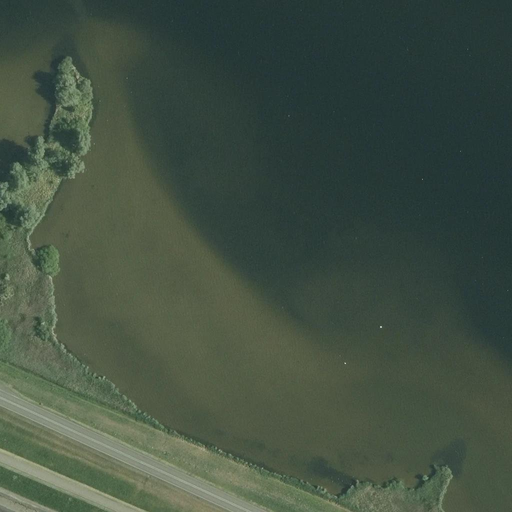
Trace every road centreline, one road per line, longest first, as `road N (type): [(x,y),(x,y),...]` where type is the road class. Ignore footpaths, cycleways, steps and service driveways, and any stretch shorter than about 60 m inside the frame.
road 1 (trunk): [(252,511),(0,395)]
road 2 (unclassified): [(136,511),(0,452)]
